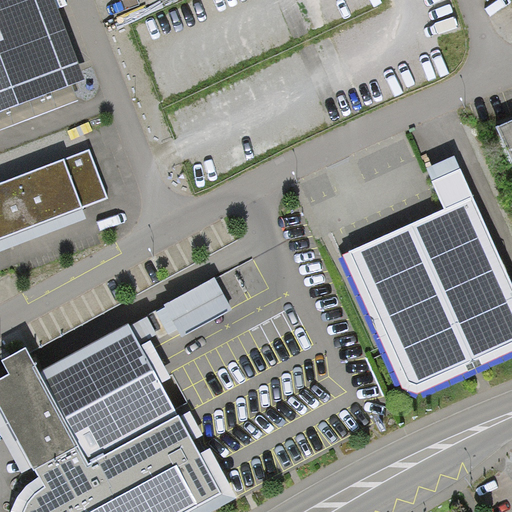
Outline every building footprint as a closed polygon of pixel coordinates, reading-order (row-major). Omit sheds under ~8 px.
[(49,0),(0,0),(0,112),(82,81),(49,0)] [(511,125),(499,131),(511,158),(511,125)] [(0,240),(105,200),(86,152),(0,185),(0,240)] [(438,182),(432,185),(444,213),(343,257),(402,389),(418,396),(511,352),(511,286),(460,172),(438,182)] [(214,283),(168,309),(182,335),(229,309),(214,283)] [(214,511),(234,502),(138,323),(38,376),(25,352),(1,364),(8,378),(0,382),(0,408),(39,480),(27,489),(17,501),(12,511),(214,511)]
